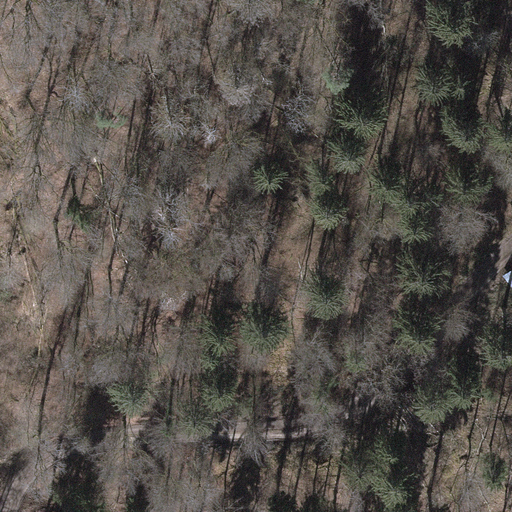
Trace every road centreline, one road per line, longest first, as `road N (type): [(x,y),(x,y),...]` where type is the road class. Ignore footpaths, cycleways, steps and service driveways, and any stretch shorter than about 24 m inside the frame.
road 1 (track): [(511,265),(348,412),(107,436),(34,462),(12,511)]
road 2 (track): [(0,95),(98,0)]
